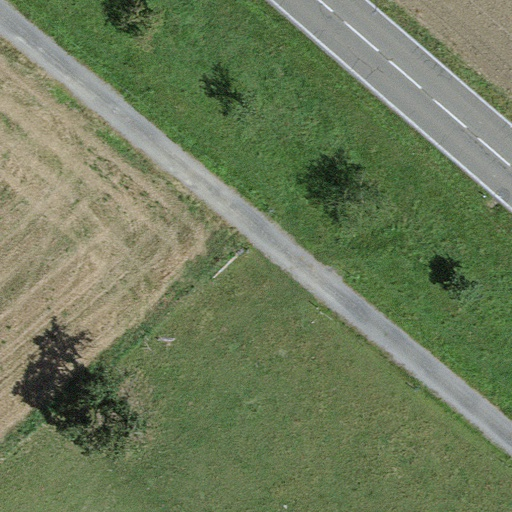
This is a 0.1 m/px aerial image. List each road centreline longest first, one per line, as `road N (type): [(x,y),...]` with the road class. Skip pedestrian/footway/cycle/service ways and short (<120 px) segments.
road 1 (track): [(0,15),(511,433)]
road 2 (primary): [(326,0),(511,162)]
